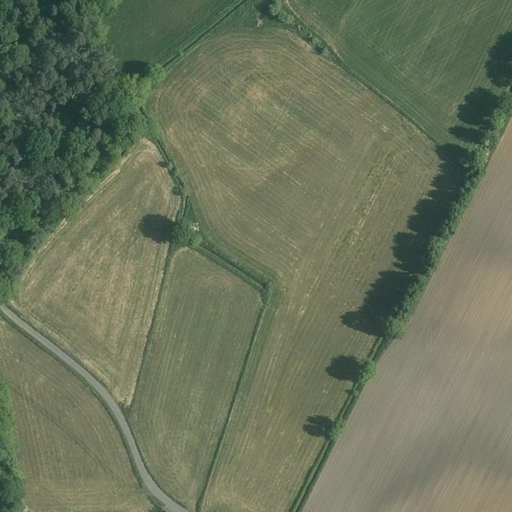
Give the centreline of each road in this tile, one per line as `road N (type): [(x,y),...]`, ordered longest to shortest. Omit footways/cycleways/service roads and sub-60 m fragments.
road 1 (unclassified): [(0,303),(85,372),(155,478),(194,511)]
road 2 (unclassified): [(0,58),(24,142),(0,235)]
